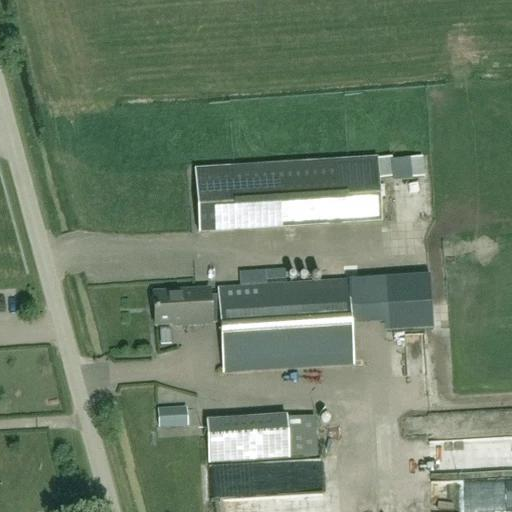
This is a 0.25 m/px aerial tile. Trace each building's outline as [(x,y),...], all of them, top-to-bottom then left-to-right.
[(380,221),(376,158),(194,170),(198,233),(380,221)] [(241,288),(286,285),(285,271),(240,274),(241,288)] [(427,276),(383,279),(387,331),(431,328),(427,276)] [(153,295),(155,327),(181,326),(181,328),(196,327),(196,324),(220,323),(223,375),(353,367),(348,281),(218,289),(218,297),(194,299),(194,292),(153,295)] [(158,410),(159,429),(188,427),(187,409),(158,410)] [(287,434),(287,417),(206,422),(208,465),(289,460),(289,459),(318,457),(316,420),(301,420),(301,433),(287,434)] [(434,423),(435,444),(489,441),(488,420),(434,423)] [(511,511),(511,493),(492,493),(491,511),(511,511)]
